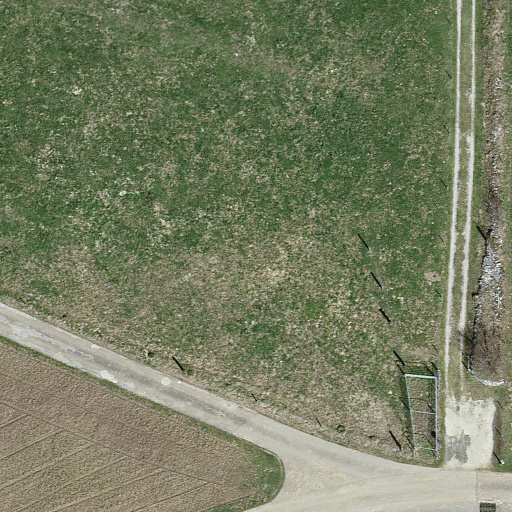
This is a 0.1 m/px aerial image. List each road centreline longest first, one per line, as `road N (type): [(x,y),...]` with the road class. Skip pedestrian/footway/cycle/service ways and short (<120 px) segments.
road 1 (track): [(399,496),(0,320)]
road 2 (unclassified): [(511,496),(399,496),(308,511)]
